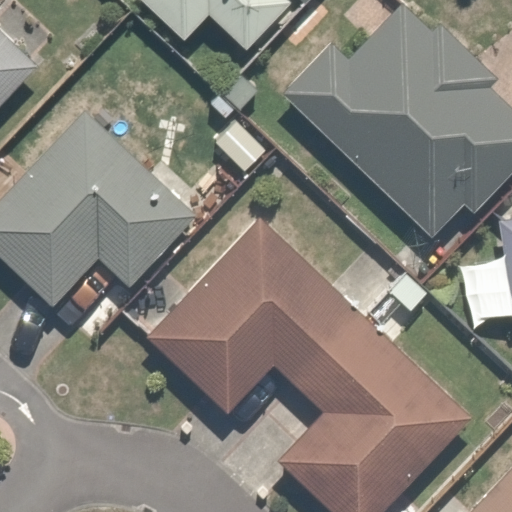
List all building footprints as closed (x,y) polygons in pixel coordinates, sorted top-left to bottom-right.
[(143,0),(187,36),(209,10),(249,43),(286,0),(143,0)] [(327,38),(277,90),(438,244),(511,166),(511,112),(397,3),(346,56),(327,38)] [(0,80),(24,54),(0,31),(0,80)] [(201,208),(85,102),(0,193),(0,248),(51,296),(93,251),(130,284),(201,208)] [(359,511),(463,404),(244,192),(131,308),(218,393),(260,349),(310,397),(262,446),(330,511),(359,511)] [(511,206),(497,209),(511,293),(511,206)] [(511,511),(511,460),(461,511),(511,511)]
